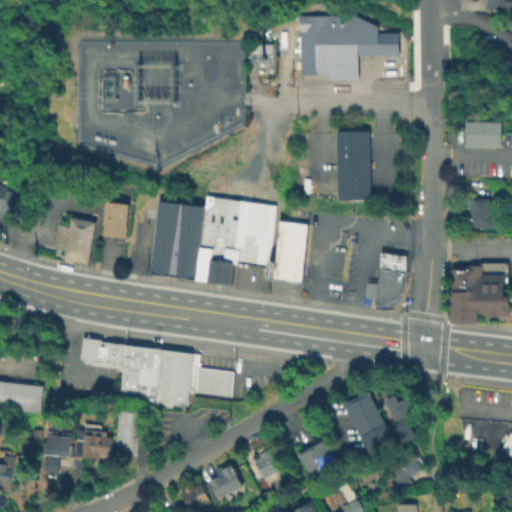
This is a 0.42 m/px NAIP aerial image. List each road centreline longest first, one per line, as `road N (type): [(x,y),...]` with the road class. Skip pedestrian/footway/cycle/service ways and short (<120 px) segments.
road 1 (residential): [(356,338),(346,365),(322,384),(88,511)]
road 2 (residential): [(431,108),(297,98)]
road 3 (residential): [(431,89),(433,221)]
road 4 (residential): [(433,221),(422,347)]
